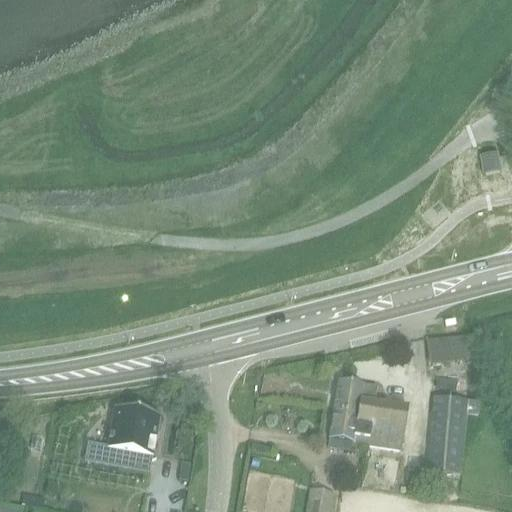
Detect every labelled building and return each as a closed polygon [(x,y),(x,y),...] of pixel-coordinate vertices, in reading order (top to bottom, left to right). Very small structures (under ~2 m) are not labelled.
[(485,179),(501,177),(498,158),(482,161),(485,179)] [(427,344),(431,369),(475,365),(472,338),(427,344)] [(457,382),(437,380),(436,392),(456,394),(457,382)] [(370,429),(367,449),(399,454),(407,409),(374,404),(376,390),(338,384),(333,414),(357,418),(356,427),(370,429)] [(428,470),(454,473),(462,474),(468,418),(480,419),(481,405),(461,403),(461,405),(435,403),(428,470)] [(107,451),(151,460),(159,420),(114,412),(107,451)] [(329,443),(344,445),(343,453),(354,455),(356,447),(367,449),(370,429),(356,427),(357,418),(333,414),(329,443)] [(86,457),(83,471),(148,482),(150,467),(152,460),(151,460),(107,451),(87,448),(86,457)] [(181,465),(178,483),(188,484),(191,467),(181,465)] [(331,511),(334,500),(309,496),(306,511),(331,511)] [(34,500),(32,510),(43,511),(45,502),(34,500)]
